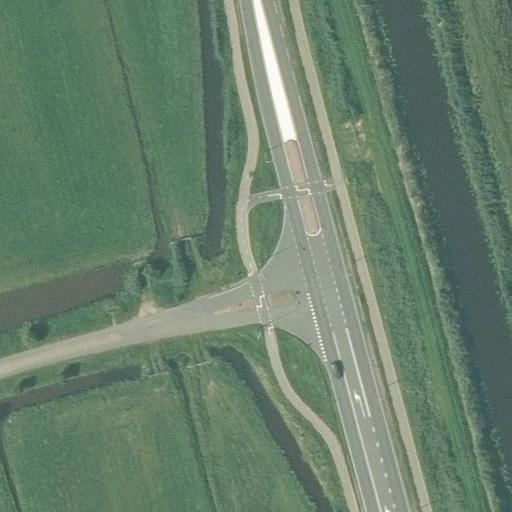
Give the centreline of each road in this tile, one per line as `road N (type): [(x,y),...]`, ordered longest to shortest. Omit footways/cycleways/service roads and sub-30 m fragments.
road 1 (unclassified): [(0,370),(328,289)]
road 2 (primary): [(328,289),(257,0)]
road 3 (primary): [(393,511),(328,289)]
